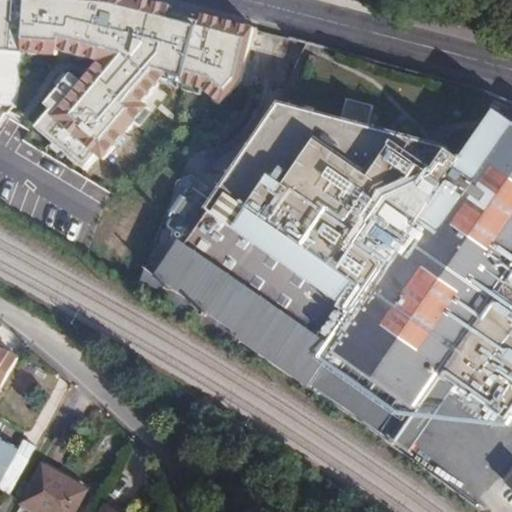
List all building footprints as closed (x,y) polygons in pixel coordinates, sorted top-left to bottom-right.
[(0,0),(0,52),(1,53),(19,55),(20,46),(44,48),(97,62),(79,83),(68,74),(41,105),(47,110),(31,127),(81,171),(94,156),(99,161),(144,109),(139,104),(160,80),(228,99),(236,90),(251,28),(200,15),(197,23),(167,15),(169,7),(160,5),(143,0),(141,0),(139,7),(123,2),(123,0),(0,0)] [(0,104),(6,105),(12,106),(13,103),(17,68),(19,55),(1,53),(0,52),(0,104)] [(460,385),(447,402),(461,402),(487,421),(508,420),(511,413),(511,108),(486,90),(456,137),(438,126),(424,147),(383,120),(361,152),(308,115),(275,160),(260,153),(239,185),(220,177),(180,233),(173,230),(137,286),(234,341),(239,334),(265,297),(215,261),(220,251),(218,248),(196,232),(211,211),(342,302),(320,335),(334,346),(357,313),(442,372),(460,385)] [(211,211),(196,232),(218,248),(220,251),(215,261),(265,297),(316,334),(320,335),(342,302),(211,211)] [(265,297),(239,334),(399,443),(408,430),(407,429),(395,419),(409,397),(334,346),(320,335),(316,334),(265,297)] [(442,372),(357,313),(334,346),(409,397),(419,403),(442,372)] [(0,349),(0,393),(19,361),(0,349)] [(447,402),(460,385),(442,372),(419,403),(409,397),(395,419),(407,429),(408,430),(399,443),(413,453),(447,402)] [(0,439),(0,484),(18,455),(20,450),(0,439)] [(18,455),(29,462),(33,454),(22,448),(20,450),(18,455)] [(0,484),(0,488),(11,494),(29,462),(18,455),(0,484)] [(46,466),(24,504),(38,511),(74,511),(87,491),(46,466)] [(511,466),(502,477),(511,485),(511,466)]
